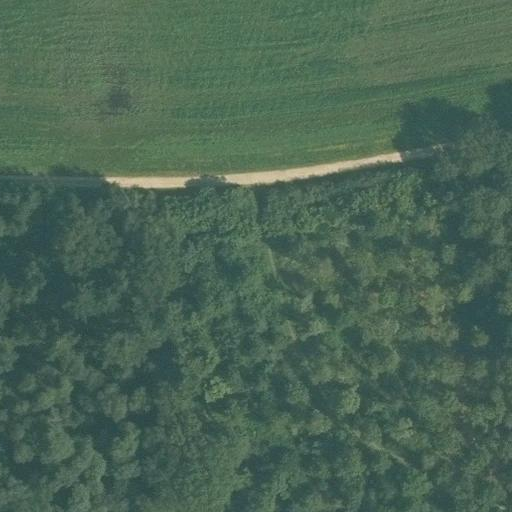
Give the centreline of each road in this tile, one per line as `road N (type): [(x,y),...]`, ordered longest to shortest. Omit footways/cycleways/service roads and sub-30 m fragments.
road 1 (track): [(248,177),(511,136)]
road 2 (track): [(0,183),(133,187),(248,177)]
